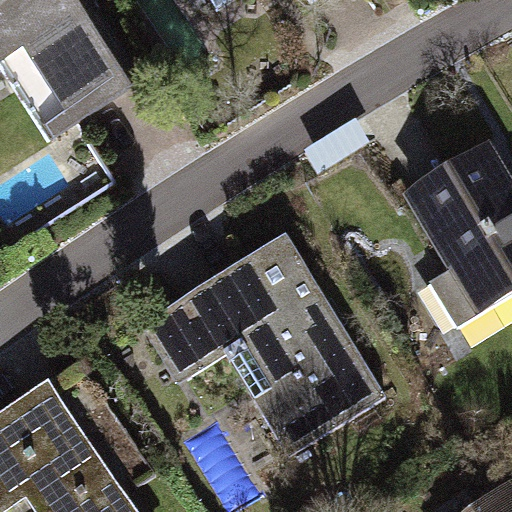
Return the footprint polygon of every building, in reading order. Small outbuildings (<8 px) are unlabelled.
[(137,86),(77,0),(0,0),(0,75),(4,72),(53,143),(137,86)] [(511,296),(511,133),(508,127),(395,189),(468,321),(511,296)] [(406,407),(287,235),(150,330),(269,501),(406,407)] [(145,511),(52,376),(0,411),(0,511),(145,511)] [(511,511),(511,477),(464,511),(511,511)]
